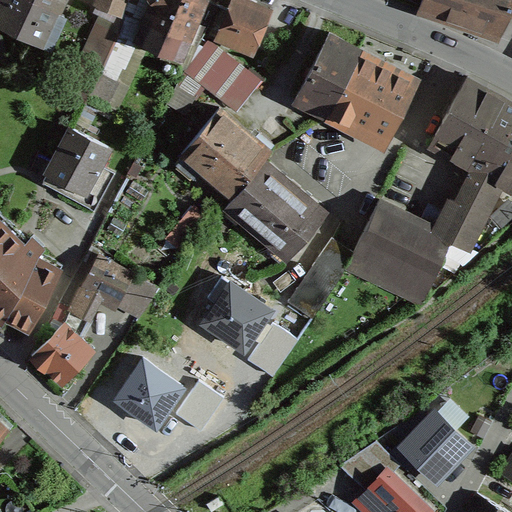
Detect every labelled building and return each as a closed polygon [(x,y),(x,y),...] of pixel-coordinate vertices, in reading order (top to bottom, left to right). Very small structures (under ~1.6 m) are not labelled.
[(0,0),(0,21),(44,42),(60,7),(58,6),(60,0),(0,0)] [(95,0),(95,2),(124,14),(127,0),(95,0)] [(150,6),(135,0),(127,0),(124,14),(119,32),(115,40),(100,72),(115,79),(121,67),(134,72),(146,43),(151,45),(159,27),(144,20),(150,6)] [(212,0),(151,0),(152,1),(150,6),(144,20),(159,27),(151,45),(181,58),(189,38),(199,42),(220,3),(212,0)] [(271,8),(251,0),(230,0),(216,34),(253,50),(271,8)] [(511,0),(422,0),(419,10),(499,37),(511,4),(511,0)] [(94,85),(100,72),(115,40),(95,31),(66,92),(86,100),(88,96),(94,85)] [(328,109),(360,47),(330,32),(311,68),(307,66),(303,74),(306,76),(297,93),(328,109)] [(186,66),(178,79),(194,92),(203,80),(228,100),(250,73),(207,40),(186,66)] [(388,139),(419,78),(360,47),(328,109),(324,117),(336,123),(340,115),(388,139)] [(108,92),(115,79),(100,72),(94,85),(108,92)] [(511,97),(468,74),(431,141),(476,165),(503,181),(511,186),(511,97)] [(94,85),(88,96),(102,105),(108,92),(94,85)] [(177,85),(169,100),(181,109),(191,96),(177,85)] [(272,151),(220,106),(181,152),(233,196),(265,158),(272,151)] [(73,127),(48,171),(99,199),(111,177),(96,169),(109,145),(73,125),(72,127),(73,127)] [(226,205),(287,256),(326,210),(265,158),(233,196),(226,205)] [(452,237),(470,246),(503,181),(476,165),(457,200),(449,196),(436,226),(453,235),(452,237)] [(436,226),(379,198),(354,250),(347,263),(421,300),(452,237),(453,235),(436,226)] [(60,268),(34,255),(41,247),(31,237),(24,245),(5,227),(0,232),(0,315),(4,319),(6,312),(30,325),(60,268)] [(288,299),(314,315),(341,273),(347,263),(354,250),(332,235),(288,299)] [(113,260),(99,252),(70,308),(84,315),(97,290),(113,260)] [(113,260),(97,290),(118,301),(134,272),(113,260)] [(231,275),(201,319),(246,349),(276,305),(231,275)] [(48,367),(62,381),(94,348),(65,320),(32,354),(46,368),(48,367)] [(187,385),(144,356),(114,399),(157,428),(187,385)] [(436,411),(405,443),(417,455),(438,475),(469,442),(436,411)] [(376,438),(365,447),(385,465),(388,463),(393,463),(398,459),(392,453),(376,438)] [(417,455),(405,443),(403,441),(392,453),(398,459),(406,466),(417,455)] [(368,490),(388,469),(385,465),(365,447),(365,446),(340,463),(368,490)] [(430,511),(433,510),(388,469),(368,490),(359,500),(372,511),(430,511)] [(511,511),(511,510),(478,491),(472,501),(477,504),(472,511),(511,511)]
